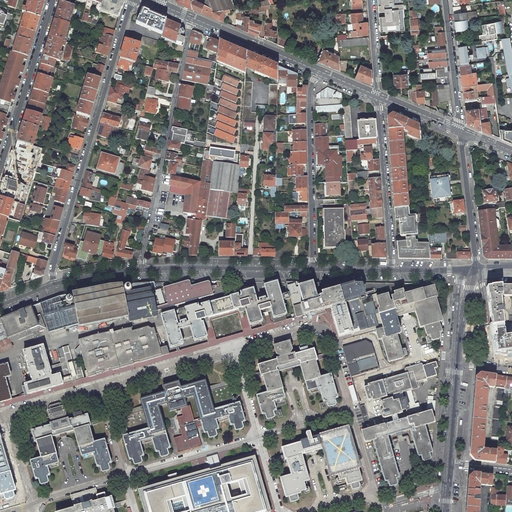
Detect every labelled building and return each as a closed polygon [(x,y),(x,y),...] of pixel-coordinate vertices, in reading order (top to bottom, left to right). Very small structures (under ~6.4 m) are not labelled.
[(9,0),(8,6),(15,9),(18,0),(9,0)] [(28,4),(27,5),(26,8),(24,8),(22,12),(25,13),(40,18),(45,0),(26,0),(28,1),(28,4)] [(87,0),(87,2),(86,7),(90,8),(91,3),(91,0),(94,1),(95,1),(99,3),(97,5),(95,11),(100,12),(100,10),(103,0),(87,0)] [(103,0),(100,10),(110,13),(110,15),(113,16),(114,14),(119,16),(122,6),(119,0),(103,0)] [(175,0),(176,2),(192,8),(191,0),(175,0)] [(192,8),(216,18),(212,11),(211,7),(207,0),(205,0),(204,4),(195,0),(191,0),(192,8)] [(207,0),(211,7),(212,11),(229,10),(235,9),(231,0),(207,0)] [(362,8),(361,0),(351,0),(352,8),(362,8)] [(377,0),(380,31),(404,30),(403,17),(404,17),(403,0),(377,0)] [(60,2),(55,19),(69,24),(72,16),(72,15),(74,8),(75,6),(70,5),(60,2)] [(259,14),(265,14),(265,9),(265,5),(258,6),(250,7),(249,13),(252,12),(252,13),(259,12),(259,14)] [(416,7),(409,7),(410,19),(417,19),(416,7)] [(159,18),(156,16),(156,15),(144,10),(141,17),(139,16),(136,24),(162,35),(165,25),(167,20),(159,17),(159,18)] [(216,18),(223,21),(224,13),(224,12),(225,12),(230,12),(229,10),(212,11),(216,18)] [(361,12),(351,13),(352,23),(355,22),(356,22),(362,22),(361,12)] [(461,13),(454,14),(454,21),(467,19),(472,19),(472,16),(471,12),(466,13),(461,13)] [(40,18),(25,13),(21,26),(20,28),(35,33),(40,18)] [(84,13),(81,21),(86,22),(91,23),(91,24),(92,20),(87,18),(88,14),(84,13)] [(344,13),(335,14),(336,24),(345,23),(344,13)] [(64,42),(65,42),(66,38),(67,38),(68,35),(67,35),(68,31),(69,31),(70,28),(69,27),(70,24),(69,24),(55,19),(52,28),(49,37),(64,42)] [(417,19),(410,19),(411,34),(411,36),(414,35),(414,34),(418,34),(417,19)] [(468,29),(467,19),(454,21),(456,31),(460,30),(461,37),(465,36),(464,30),(468,29)] [(161,38),(176,44),(181,46),(182,43),(183,44),(184,38),(180,36),(180,35),(184,33),(183,30),(181,30),(180,30),(181,26),(167,20),(165,25),(162,35),(161,38)] [(253,21),(249,20),(248,32),(258,36),(260,31),(261,25),(254,23),(254,22),(253,21)] [(355,22),(356,31),(357,31),(368,30),(367,21),(362,22),(356,22),(355,22)] [(492,23),(488,23),(488,24),(482,25),(483,29),(484,31),(485,32),(486,32),(486,34),(484,35),(485,42),(497,39),(496,33),(500,32),(500,28),(502,27),(501,21),(492,23)] [(271,23),(266,22),(266,24),(266,26),(265,35),(274,36),(276,36),(276,31),(270,30),(271,23)] [(100,34),(106,36),(113,38),(115,30),(102,27),(100,34)] [(20,28),(17,37),(32,42),(35,33),(20,28)] [(201,34),(193,31),(187,56),(182,80),(208,85),(213,86),(217,63),(209,61),(197,59),(201,34)] [(127,32),(125,39),(141,44),(158,49),(160,42),(127,32)] [(288,41),(290,36),(278,32),(278,37),(288,41)] [(102,36),(99,44),(110,48),(113,38),(106,36),(106,37),(102,36)] [(17,37),(13,52),(24,55),(28,57),(32,42),(17,37)] [(49,37),(43,56),(56,60),(60,61),(63,54),(60,53),(61,51),(63,46),(65,47),(66,42),(65,42),(64,42),(49,37)] [(288,41),(278,37),(278,44),(285,48),(288,41)] [(323,48),(317,61),(340,71),(339,60),(339,58),(339,55),(338,47),(338,40),(337,37),(332,38),(332,41),(331,41),(331,47),(334,47),(333,52),(323,48)] [(511,52),(509,37),(502,38),(510,78),(511,78),(511,84),(511,52)] [(219,42),(210,38),(209,42),(207,41),(204,48),(218,54),(219,42)] [(344,39),(338,40),(338,47),(369,44),(368,38),(344,39)] [(469,38),(457,39),(458,47),(466,45),(466,43),(469,42),(469,38)] [(125,39),(120,59),(132,62),(135,63),(141,44),(125,39)] [(245,68),(246,53),(219,42),(218,54),(217,58),(217,62),(245,74),(245,68)] [(481,42),(476,43),(477,58),(485,57),(484,42),(481,42)] [(99,44),(97,51),(102,53),(101,55),(107,57),(110,48),(99,44)] [(64,60),(66,60),(69,61),(71,54),(74,47),(71,46),(70,46),(68,45),(64,60)] [(467,55),(466,45),(458,47),(460,65),(468,64),(468,58),(467,55)] [(447,67),(445,49),(427,51),(427,50),(425,50),(425,51),(426,56),(427,56),(428,59),(429,68),(440,67),(447,67)] [(82,57),(94,60),(96,55),(83,51),(82,57)] [(13,52),(11,58),(22,62),(23,59),(22,58),(22,57),(23,57),(24,55),(13,52)] [(277,66),(246,53),(245,68),(250,68),(255,70),(255,73),(269,79),(270,76),(277,80),(277,72),(277,66)] [(43,56),(41,64),(54,68),(56,60),(43,56)] [(11,58),(9,65),(20,68),(21,67),(20,66),(20,65),(21,65),(22,62),(11,58)] [(131,66),(132,62),(120,59),(117,68),(118,68),(117,69),(117,70),(117,71),(118,72),(119,73),(120,73),(121,73),(122,73),(122,72),(123,72),(123,71),(124,70),(127,71),(129,65),(131,66)] [(155,62),(148,60),(146,66),(147,66),(153,68),(155,62)] [(158,69),(167,71),(170,72),(177,73),(179,65),(155,60),(155,62),(153,68),(157,69),(158,69)] [(101,78),(105,64),(101,62),(100,62),(99,62),(98,65),(96,72),(93,71),(89,70),(88,74),(101,78)] [(7,64),(6,68),(7,71),(7,72),(18,75),(19,72),(20,68),(9,65),(7,64)] [(41,64),(38,74),(47,77),(49,72),(52,73),(52,72),(54,73),(56,68),(54,68),(41,64)] [(360,64),(355,77),(371,84),(372,83),(371,69),(360,64)] [(470,70),(470,64),(468,64),(460,65),(461,75),(475,73),(474,70),(470,70)] [(144,75),(148,76),(145,87),(148,88),(148,86),(153,68),(147,66),(144,75)] [(277,72),(277,80),(277,82),(277,84),(287,84),(287,70),(285,69),(277,66),(277,72)] [(167,71),(158,69),(158,70),(155,79),(168,82),(170,72),(167,71)] [(287,84),(287,87),(297,87),(298,77),(298,75),(295,73),(287,70),(287,84)] [(394,71),(395,87),(407,86),(407,85),(410,85),(409,75),(406,75),(406,70),(394,71)] [(7,72),(5,79),(16,82),(16,80),(15,80),(16,79),(17,79),(18,75),(7,72)] [(214,134),(233,142),(236,136),(234,135),(237,128),(234,127),(237,120),(234,119),(237,112),(235,111),(238,104),(236,103),(239,96),(236,95),(239,88),(237,86),(240,79),(225,73),(222,80),(224,81),(221,88),(222,89),(219,96),(221,97),(218,104),(220,104),(217,111),(219,112),(216,119),(218,120),(215,127),(217,128),(214,134)] [(475,73),(461,75),(462,86),(468,86),(477,85),(475,73)] [(38,74),(33,89),(48,94),(53,79),(47,77),(38,74)] [(84,88),(97,92),(101,78),(88,74),(87,74),(86,76),(87,76),(84,88)] [(3,78),(2,81),(3,84),(3,86),(14,89),(15,85),(16,82),(5,79),(3,78)] [(114,78),(113,82),(117,83),(117,85),(116,89),(111,88),(109,96),(117,99),(121,100),(123,92),(128,93),(129,89),(131,88),(132,84),(126,82),(114,78)] [(252,82),(245,82),(242,120),(245,120),(255,120),(256,113),(251,112),(252,82)] [(477,88),(493,86),(493,83),(477,85),(468,86),(469,91),(473,91),(473,98),(474,98),(478,97),(477,88)] [(277,85),(270,84),(269,106),(277,106),(277,104),(277,85)] [(194,87),(181,85),(179,97),(191,99),(194,87)] [(437,85),(431,86),(433,106),(439,105),(437,85)] [(3,86),(1,92),(12,96),(12,94),(11,94),(11,93),(13,93),(13,92),(14,89),(3,86)] [(148,88),(146,94),(152,95),(153,95),(154,95),(156,88),(148,86),(148,88)] [(303,89),(297,89),(297,96),(306,95),(306,86),(303,86),(303,89)] [(468,86),(462,86),(464,99),(473,98),(473,91),(469,91),(468,86)] [(327,87),(321,91),(321,97),(337,97),(337,91),(327,87)] [(417,103),(416,92),(416,91),(416,87),(407,88),(408,99),(412,101),(417,103)] [(84,88),(80,100),(93,104),(97,92),(84,88)] [(33,89),(30,100),(45,104),(48,94),(33,89)] [(424,102),(423,90),(416,91),(416,92),(417,103),(424,106),(424,102)] [(0,92),(0,99),(0,100),(10,103),(11,99),(12,96),(1,92),(0,92)] [(306,95),(297,96),(296,104),(296,114),(297,113),(300,113),(300,108),(305,108),(306,102),(306,95)] [(488,125),(487,121),(486,108),(487,108),(486,103),(493,102),(495,102),(494,95),(480,97),(481,102),(481,105),(482,110),(478,110),(477,110),(476,104),(465,106),(465,110),(467,124),(490,134),(489,125),(488,125)] [(191,99),(179,97),(176,108),(189,110),(191,99)] [(147,98),(144,112),(155,114),(158,101),(147,98)] [(0,99),(0,113),(2,114),(6,115),(7,113),(9,105),(10,103),(0,100),(0,99)] [(42,115),(45,104),(30,100),(27,111),(42,115)] [(80,100),(76,114),(77,114),(89,118),(93,104),(80,100)] [(315,106),(315,113),(343,111),(343,105),(315,106)] [(349,105),(343,105),(343,111),(345,130),(345,135),(345,141),(352,141),(349,105)] [(27,111),(23,123),(39,128),(42,115),(27,111)] [(76,117),(72,129),(83,132),(83,131),(85,132),(89,118),(77,114),(76,114),(73,113),(72,116),(76,117)] [(300,113),(297,113),(297,115),(289,116),(290,124),(305,123),(305,113),(300,113)] [(104,114),(101,123),(112,126),(115,127),(118,128),(121,119),(114,117),(111,117),(111,116),(104,114)] [(388,130),(402,128),(403,130),(407,121),(392,114),(387,118),(388,130)] [(46,116),(42,129),(48,131),(48,129),(49,126),(50,124),(52,118),(46,116)] [(265,130),(274,130),(274,118),(269,118),(270,117),(265,117),(264,118),(264,122),(265,122),(264,130),(265,130)] [(141,119),(139,129),(140,129),(137,138),(147,140),(148,136),(148,135),(144,134),(145,131),(149,132),(150,126),(144,124),(145,120),(141,119)] [(364,122),(357,122),(359,140),(376,139),(375,121),(368,122),(364,122)] [(407,135),(420,141),(419,125),(407,121),(403,130),(408,132),(407,135)] [(23,123),(18,141),(33,146),(39,128),(23,123)] [(110,133),(110,132),(112,126),(101,123),(97,135),(107,138),(109,133),(110,133)] [(184,140),(193,142),(194,138),(190,137),(191,131),(181,129),(182,125),(173,123),(172,131),(174,131),(173,134),(182,136),(181,139),(184,140)] [(500,130),(499,130),(500,138),(511,142),(511,129),(511,130),(511,134),(508,134),(508,130),(505,130),(505,123),(500,124),(500,130)] [(325,125),(315,126),(315,137),(325,137),(325,125)] [(389,142),(403,141),(402,128),(388,130),(389,142)] [(295,131),(293,131),(293,134),(293,135),(292,135),(292,139),(293,139),(293,143),(306,142),(305,130),(295,131)] [(174,131),(172,131),(169,141),(184,144),(184,140),(181,139),(182,136),(173,134),(174,131)] [(80,150),(84,135),(78,133),(77,137),(75,137),(72,148),(80,150)] [(264,134),(263,134),(263,150),(268,150),(268,143),(272,144),(272,141),(273,134),(264,134)] [(328,178),(328,183),(338,183),(338,176),(339,175),(339,154),(336,154),(336,149),(328,149),(328,137),(325,137),(315,137),(316,152),(318,152),(318,154),(316,154),(316,164),(321,164),(321,162),(326,162),(326,164),(326,178),(328,178)] [(352,141),(345,141),(347,162),(361,161),(360,155),(364,155),(364,148),(370,148),(369,144),(377,143),(376,139),(359,140),(352,141)] [(33,146),(18,141),(9,170),(26,175),(35,147),(33,146)] [(184,144),(169,141),(168,148),(179,150),(179,146),(186,147),(187,145),(184,144)] [(389,142),(390,157),(404,155),(403,141),(389,142)] [(306,142),(293,143),(293,147),(293,152),(306,152),(306,142)] [(141,148),(141,149),(142,150),(154,153),(160,155),(161,150),(147,146),(146,150),(141,148)] [(118,148),(116,152),(128,156),(130,151),(118,148)] [(209,150),(204,149),(204,154),(203,158),(203,160),(220,162),(222,150),(210,148),(209,150)] [(371,160),(370,148),(364,148),(364,155),(360,155),(361,161),(365,161),(367,161),(371,160)] [(152,158),(159,160),(160,155),(154,153),(142,150),(141,153),(143,153),(143,152),(144,152),(144,154),(153,156),(152,158)] [(235,152),(225,150),(223,163),(239,165),(240,156),(240,154),(235,153),(235,152)] [(100,165),(98,169),(113,174),(115,170),(116,170),(119,159),(113,157),(114,154),(107,152),(106,155),(102,153),(98,165),(100,165)] [(293,152),(292,152),(293,165),(302,165),(306,164),(306,152),(293,152)] [(165,160),(176,162),(181,163),(182,158),(177,157),(177,155),(167,153),(165,160)] [(390,157),(391,169),(405,167),(404,155),(390,157)] [(133,157),(131,165),(141,168),(143,168),(149,170),(150,167),(153,168),(155,164),(151,163),(152,160),(141,156),(140,159),(133,157)] [(243,170),(244,167),(248,167),(249,157),(240,156),(239,165),(239,167),(239,176),(242,176),(243,175),(243,174),(244,174),(245,173),(245,170),(244,170),(243,170)] [(206,219),(206,217),(208,201),(210,190),(214,190),(233,193),(237,193),(238,191),(238,189),(239,176),(239,167),(239,165),(223,163),(220,162),(203,160),(202,167),(200,181),(181,178),(175,177),(171,176),(169,185),(187,189),(186,196),(183,213),(193,214),(195,215),(194,220),(202,221),(206,219)] [(368,172),(379,171),(378,160),(371,160),(367,161),(368,167),(365,167),(365,172),(368,172)] [(365,164),(365,161),(361,161),(347,162),(348,181),(353,181),(356,180),(369,179),(368,172),(365,172),(355,173),(355,165),(365,164)] [(170,165),(168,174),(175,175),(175,177),(181,178),(181,175),(175,174),(177,166),(177,164),(171,163),(170,165)] [(68,165),(67,168),(57,165),(57,166),(56,168),(60,169),(73,173),(75,167),(68,165)] [(291,165),(287,166),(288,167),(291,167),(291,176),(303,175),(302,165),(293,165),(291,165)] [(406,181),(405,167),(391,169),(392,183),(406,181)] [(143,182),(154,185),(155,180),(156,178),(149,176),(149,175),(150,170),(149,170),(143,168),(141,168),(139,176),(141,176),(140,181),(143,182)] [(58,175),(66,177),(73,175),(73,173),(60,169),(58,175)] [(89,184),(90,181),(93,173),(87,171),(83,182),(83,185),(82,188),(91,191),(98,193),(99,193),(99,192),(99,190),(91,188),(92,185),(89,184)] [(448,171),(430,173),(434,204),(451,202),(448,171)] [(273,176),(264,176),(263,186),(272,187),(273,177),(273,176)] [(306,177),(296,177),(296,189),(307,189),(306,177)] [(380,188),(379,178),(369,179),(369,189),(380,188)] [(23,184),(6,179),(0,197),(14,201),(17,202),(18,197),(19,198),(22,191),(24,191),(25,186),(23,185),(23,184)] [(70,183),(57,179),(56,185),(55,187),(59,188),(68,191),(70,183)] [(142,190),(152,193),(154,185),(143,182),(140,181),(138,180),(136,184),(136,188),(138,189),(142,190)] [(406,181),(392,183),(393,196),(407,194),(406,181)] [(121,183),(120,188),(131,191),(133,186),(121,183)] [(340,195),(340,183),(338,183),(328,183),(327,183),(327,190),(327,195),(340,195)] [(40,213),(46,188),(34,185),(28,210),(40,213)] [(168,192),(186,196),(187,189),(169,185),(168,192)] [(59,188),(55,201),(64,203),(68,191),(59,188)] [(82,188),(80,195),(89,198),(91,191),(82,188)] [(380,188),(369,189),(370,199),(381,198),(380,188)] [(296,189),(296,192),(298,192),(300,192),(300,196),(302,196),(302,201),(307,201),(307,192),(307,189),(296,189)] [(495,189),(482,191),(484,203),(489,202),(489,204),(492,203),(492,202),(497,201),(497,198),(498,198),(498,197),(496,197),(495,189)] [(210,190),(208,201),(206,217),(229,220),(231,220),(233,193),(214,190),(210,190)] [(246,194),(237,194),(237,196),(237,204),(246,205),(246,194)] [(393,196),(394,209),(408,208),(407,194),(393,196)] [(497,203),(497,208),(501,208),(505,207),(504,204),(504,202),(503,195),(500,195),(501,203),(497,203)] [(114,207),(116,200),(117,198),(114,197),(111,196),(108,205),(114,207)] [(0,197),(0,215),(7,218),(9,218),(10,215),(10,213),(11,212),(11,209),(13,210),(13,208),(12,207),(13,204),(14,201),(0,197)] [(138,200),(128,197),(126,203),(128,204),(131,205),(133,205),(136,206),(149,209),(150,204),(145,203),(143,202),(138,201),(138,200)] [(381,198),(370,199),(371,209),(382,208),(381,198)] [(114,207),(112,214),(119,216),(123,217),(124,217),(128,204),(126,203),(120,202),(116,200),(114,207)] [(463,201),(453,202),(454,214),(465,213),(463,201)] [(22,216),(26,205),(19,203),(18,206),(15,217),(14,220),(20,222),(21,219),(22,216)] [(149,209),(136,206),(135,211),(140,212),(142,212),(141,218),(142,218),(147,218),(149,209)] [(371,209),(369,209),(370,219),(383,218),(382,208),(371,209)] [(395,219),(397,242),(398,258),(430,259),(429,245),(411,245),(408,208),(394,209),(395,219)] [(344,231),(343,209),(325,209),(325,218),(323,218),(323,226),(325,226),(325,231),(324,231),(324,240),(325,240),(326,246),(333,246),(332,248),(337,248),(337,244),(345,244),(345,231),(344,231)] [(366,209),(350,211),(351,220),(357,220),(367,219),(370,219),(369,209),(366,209)] [(497,229),(496,222),(494,221),(495,219),(494,209),(493,209),(482,210),(478,211),(478,214),(484,259),(511,259),(511,253),(511,246),(499,246),(497,229)] [(142,218),(141,218),(142,212),(140,212),(138,221),(146,222),(147,218),(142,218)] [(285,213),(275,213),(275,220),(275,223),(286,223),(286,212),(285,213)] [(100,215),(85,213),(84,220),(87,220),(86,225),(99,227),(99,222),(100,215)] [(193,220),(188,219),(186,234),(190,235),(190,239),(185,238),(184,245),(185,245),(185,247),(190,248),(189,255),(197,256),(202,221),(194,220),(195,215),(193,214),(193,219),(193,220)] [(123,217),(119,216),(117,222),(124,224),(126,218),(124,217),(123,217)] [(55,236),(59,221),(49,220),(45,219),(44,226),(46,227),(44,233),(55,236)] [(367,219),(357,220),(358,234),(368,234),(367,219)] [(229,237),(229,242),(234,242),(235,236),(235,232),(235,226),(236,224),(229,224),(227,224),(226,237),(229,237)] [(125,247),(128,233),(130,228),(123,226),(117,249),(116,256),(132,259),(138,259),(140,250),(132,248),(132,249),(125,247)] [(288,237),(301,237),(301,236),(301,229),(301,226),(289,226),(288,237)] [(376,228),(376,232),(377,243),(377,244),(385,244),(383,227),(376,228)] [(37,237),(22,232),(19,244),(28,247),(29,246),(34,247),(36,238),(37,237)] [(41,232),(39,232),(37,237),(36,238),(40,239),(42,235),(44,236),(42,242),(48,244),(46,248),(51,249),(55,236),(44,233),(41,232)] [(79,245),(75,259),(86,262),(88,253),(95,255),(96,254),(101,256),(101,255),(102,250),(105,242),(100,240),(101,236),(88,232),(85,243),(80,241),(79,245)] [(428,234),(429,244),(431,244),(447,242),(446,233),(428,234)] [(234,243),(234,256),(247,256),(247,250),(240,249),(240,244),(237,243),(237,237),(235,236),(234,242),(234,243)] [(175,240),(165,238),(165,241),(164,244),(162,254),(167,255),(166,257),(171,256),(172,253),(172,251),(178,252),(179,245),(174,244),(175,240)] [(154,245),(148,243),(146,251),(162,254),(164,244),(165,241),(155,239),(155,243),(154,245)] [(353,249),(353,251),(368,250),(368,245),(367,240),(352,241),(352,244),(353,249)] [(105,242),(102,250),(104,251),(103,256),(112,259),(113,253),(111,252),(113,244),(105,242)] [(218,242),(218,256),(234,256),(234,243),(234,242),(229,242),(218,242)] [(262,253),(262,256),(275,257),(275,248),(275,246),(269,246),(269,244),(259,243),(259,249),(259,253),(262,253)] [(67,248),(65,255),(75,259),(79,245),(77,245),(77,247),(66,244),(64,248),(67,248)] [(377,244),(371,245),(372,258),(386,258),(385,244),(377,244)] [(429,245),(430,259),(441,259),(441,249),(432,249),(432,247),(431,247),(431,244),(429,244),(429,245)] [(283,248),(275,248),(275,257),(283,257),(283,248)] [(454,252),(454,259),(470,259),(469,250),(461,250),(461,253),(454,252)] [(8,264),(7,266),(15,268),(19,253),(12,251),(11,254),(8,264)] [(32,279),(43,275),(47,262),(29,256),(27,260),(37,263),(32,279)] [(3,279),(0,288),(0,292),(10,288),(9,282),(13,269),(7,267),(6,271),(3,279)] [(188,282),(153,293),(156,310),(211,294),(212,293),(209,283),(208,282),(190,287),(189,284),(189,282),(188,282)] [(234,295),(238,311),(239,311),(242,310),(246,326),(260,322),(257,311),(267,308),(270,319),(284,315),(275,282),(260,286),(263,297),(254,300),(251,288),(236,292),(237,294),(234,295)] [(353,283),(322,292),(321,293),(319,284),(313,285),(312,283),(312,282),(298,286),(297,282),(286,282),(295,313),(291,314),(292,318),(296,316),(296,317),(303,315),(310,313),(315,312),(319,311),(325,309),(331,307),(332,311),(331,312),(338,336),(339,337),(352,333),(353,332),(345,304),(358,300),(359,299),(357,295),(362,294),(363,292),(362,286),(360,285),(355,286),(355,283),(353,283)] [(110,286),(73,293),(75,304),(75,305),(77,315),(78,320),(79,324),(79,326),(129,316),(130,321),(157,316),(156,310),(153,293),(151,283),(110,286)] [(491,286),(487,290),(491,325),(504,324),(502,312),(504,312),(504,310),(502,310),(502,307),(501,307),(500,297),(501,296),(511,296),(511,285),(501,285),(501,284),(491,286)] [(408,293),(402,294),(401,293),(391,296),(392,301),(389,302),(388,295),(387,294),(386,295),(386,293),(384,292),(378,294),(377,295),(377,297),(376,298),(379,309),(378,309),(378,310),(379,313),(383,328),(376,330),(376,331),(378,339),(379,339),(382,339),(386,352),(389,362),(403,358),(400,348),(396,334),(400,333),(396,317),(402,315),(409,313),(415,312),(420,327),(421,327),(424,326),(427,335),(427,336),(430,335),(431,340),(433,341),(439,339),(440,337),(438,333),(441,332),(441,331),(439,322),(442,321),(440,312),(435,298),(436,298),(436,297),(437,297),(434,286),(433,286),(416,290),(408,293)] [(358,300),(345,304),(353,332),(352,333),(368,329),(378,326),(375,314),(379,313),(378,310),(378,309),(379,309),(376,298),(377,297),(377,295),(378,294),(379,293),(367,297),(367,295),(364,296),(363,292),(362,294),(357,295),(359,299),(358,300)] [(209,319),(238,311),(234,295),(202,304),(201,305),(201,307),(199,308),(198,305),(197,304),(161,315),(161,316),(170,347),(171,347),(183,344),(183,343),(182,339),(193,336),(194,340),(195,341),(207,337),(207,336),(203,323),(207,322),(209,321),(209,320),(209,319)] [(56,297),(40,303),(49,332),(79,324),(78,320),(77,315),(75,305),(63,309),(59,296),(56,297)] [(1,319),(0,319),(0,341),(8,337),(18,333),(20,338),(26,336),(24,331),(27,330),(30,329),(32,334),(44,329),(39,316),(35,317),(31,307),(1,319)] [(504,324),(491,325),(494,355),(511,357),(511,338),(511,334),(504,335),(504,324)] [(121,367),(133,364),(134,363),(133,359),(137,357),(138,361),(140,362),(168,353),(169,352),(167,345),(160,347),(154,327),(152,328),(150,327),(149,326),(148,326),(138,329),(132,330),(132,329),(131,327),(128,327),(114,331),(113,329),(104,332),(80,338),(79,339),(78,340),(80,345),(81,348),(81,350),(88,375),(89,376),(102,372),(102,371),(103,371),(103,372),(105,371),(104,368),(106,367),(106,368),(111,367),(111,369),(113,369),(119,367),(120,366),(121,367)] [(0,352),(1,354),(14,348),(11,342),(20,338),(18,333),(8,337),(0,341),(0,352)] [(287,339),(285,339),(276,341),(275,343),(276,345),(274,345),(274,346),(276,354),(280,356),(280,357),(277,358),(277,359),(277,360),(258,365),(258,366),(260,374),(261,376),(263,376),(267,392),(257,395),(256,396),(262,414),(265,414),(266,418),(268,419),(274,418),(275,416),(273,411),(276,411),(276,410),(275,407),(284,404),(282,398),(284,398),(285,397),(279,371),(288,369),(288,371),(289,372),(290,371),(293,371),(293,370),(293,368),(302,366),(308,391),(308,392),(311,391),(312,398),(321,396),(323,401),(324,402),(326,401),(328,406),(329,407),(335,405),(336,404),(335,399),(337,398),(337,397),(331,374),(330,374),(320,377),(315,361),(316,361),(317,360),(314,350),(313,349),(308,351),(307,345),(304,344),(301,345),(299,347),(301,353),(294,355),(294,354),(293,354),(290,355),(290,353),(292,349),(290,343),(289,341),(287,342),(287,339)] [(364,341),(342,347),(351,377),(379,369),(372,344),(370,342),(369,341),(368,341),(367,341),(364,341)] [(24,351),(24,352),(31,378),(32,378),(33,382),(25,384),(25,385),(27,394),(28,394),(62,384),(63,384),(61,375),(59,375),(51,377),(50,373),(51,372),(50,368),(43,346),(24,351)] [(63,365),(50,368),(51,372),(50,373),(51,377),(59,375),(61,375),(63,384),(73,381),(78,379),(84,377),(79,362),(73,364),(68,346),(63,347),(59,349),(63,365)] [(390,395),(404,391),(411,389),(411,390),(418,388),(416,381),(438,375),(439,361),(423,366),(423,365),(421,364),(406,368),(405,370),(406,374),(369,385),(368,385),(368,386),(365,387),(364,388),(368,399),(368,400),(372,399),(372,400),(373,400),(386,397),(387,400),(381,402),(383,410),(382,410),(381,412),(383,417),(384,418),(391,416),(393,422),(372,428),(371,428),(368,429),(366,430),(362,431),(362,432),(365,442),(373,440),(384,481),(385,481),(388,481),(389,486),(391,486),(397,485),(397,483),(396,478),(399,478),(399,477),(387,436),(410,429),(418,456),(421,455),(422,460),(424,461),(430,459),(431,458),(429,453),(432,452),(425,425),(434,423),(434,422),(431,412),(430,411),(398,421),(396,415),(401,413),(401,412),(401,410),(408,408),(408,407),(406,399),(405,398),(392,402),(390,395)] [(7,364),(0,365),(0,402),(11,399),(11,398),(5,377),(10,376),(11,375),(8,364),(7,364)] [(475,378),(474,400),(486,401),(487,389),(486,389),(486,387),(488,387),(490,387),(494,388),(494,386),(496,375),(492,375),(481,373),(475,378)] [(498,387),(505,388),(507,377),(496,375),(494,386),(498,387)] [(179,412),(181,411),(181,409),(187,407),(185,399),(193,396),(204,432),(205,433),(207,432),(209,437),(210,438),(216,436),(217,435),(216,430),(218,429),(218,428),(216,419),(228,416),(230,425),(232,426),(234,425),(235,430),(236,430),(243,429),(243,427),(242,422),(244,422),(245,421),(240,403),(239,402),(213,410),(212,404),(238,397),(234,384),(208,391),(208,389),(205,381),(204,381),(180,388),(179,382),(178,382),(176,382),(176,380),(174,379),(165,381),(164,383),(165,385),(164,386),(163,387),(165,392),(141,399),(140,400),(143,410),(117,417),(121,431),(147,423),(148,428),(123,436),(129,459),(130,460),(132,459),(134,464),(135,465),(141,463),(142,461),(141,457),(143,456),(144,455),(140,441),(152,438),(156,452),(159,451),(160,456),(162,457),(168,455),(169,454),(167,449),(170,448),(167,436),(158,406),(167,404),(169,411),(170,411),(176,410),(176,412),(177,412),(179,412)] [(505,388),(498,387),(493,419),(500,420),(505,388)] [(404,391),(408,405),(408,406),(415,404),(411,390),(411,389),(404,391)] [(353,401),(358,397),(354,391),(349,395),(353,401)] [(427,397),(427,409),(426,410),(436,411),(436,398),(427,397)] [(486,401),(474,400),(472,418),(485,420),(486,401)] [(415,404),(408,406),(409,409),(406,410),(407,414),(411,413),(412,415),(420,412),(418,403),(415,404)] [(61,404),(59,404),(50,406),(49,408),(50,410),(48,411),(50,419),(53,421),(53,423),(51,423),(50,425),(32,430),(32,431),(35,441),(35,442),(37,441),(41,457),(31,460),(30,461),(35,479),(36,479),(39,479),(40,483),(42,484),(48,483),(49,481),(47,476),(50,476),(50,475),(47,466),(58,463),(59,462),(55,450),(51,437),(60,434),(61,436),(61,437),(63,436),(66,435),(65,433),(74,430),(78,444),(81,455),(82,456),(93,453),(97,467),(98,467),(100,466),(101,471),(103,472),(109,470),(110,469),(109,464),(111,463),(111,462),(105,439),(104,439),(94,442),(89,426),(90,426),(91,425),(88,415),(87,414),(82,416),(80,410),(78,409),(75,410),(73,412),(74,418),(68,420),(67,419),(64,420),(63,418),(66,414),(64,407),(63,406),(61,407),(61,404)] [(366,430),(368,429),(371,428),(372,428),(365,404),(360,406),(366,430)] [(183,416),(177,418),(182,436),(174,438),(178,453),(201,446),(190,406),(187,407),(181,409),(181,411),(183,416)] [(485,420),(472,418),(471,438),(484,439),(485,420)] [(500,420),(493,419),(490,450),(497,450),(497,446),(500,420)] [(313,454),(315,453),(316,452),(315,451),(324,448),(331,473),(332,474),(337,472),(339,477),(339,478),(340,478),(345,477),(347,484),(348,485),(350,484),(351,489),(353,490),(359,488),(360,486),(358,482),(361,481),(361,480),(355,457),(353,451),(347,430),(346,429),(332,433),(331,428),(328,426),(324,427),(323,430),(324,436),(318,437),(317,436),(310,438),(310,437),(311,436),(310,432),(309,432),(306,433),(306,434),(307,437),(308,438),(308,439),(301,441),(301,442),(282,448),(282,449),(284,457),(285,459),(287,459),(291,475),(281,478),(280,479),(286,497),(289,496),(290,501),(292,502),(298,500),(299,499),(297,494),(300,493),(299,489),(304,488),(305,488),(303,482),(308,481),(309,480),(301,455),(310,452),(311,454),(312,454),(313,454)] [(0,494),(4,493),(5,498),(7,499),(13,497),(14,496),(12,491),(15,490),(1,439),(3,438),(2,434),(1,434),(0,434),(0,494)] [(484,439),(471,438),(470,455),(475,461),(495,463),(496,454),(497,450),(490,450),(488,449),(488,451),(483,450),(484,439)] [(267,511),(268,511),(272,511),(255,454),(220,464),(214,466),(209,468),(137,488),(144,511),(267,511)] [(507,455),(496,454),(495,463),(506,464),(507,455)] [(214,466),(220,464),(217,455),(206,458),(209,468),(214,466)] [(493,475),(474,473),(468,478),(467,490),(479,491),(480,485),(492,486),(493,475)] [(113,511),(113,509),(114,509),(114,508),(112,497),(111,497),(106,498),(104,493),(97,495),(96,489),(95,488),(72,495),(71,496),(73,501),(75,507),(58,511),(113,511)] [(498,488),(492,488),(491,505),(505,506),(506,501),(506,498),(506,496),(497,495),(498,488)] [(479,491),(467,490),(466,507),(479,508),(479,498),(479,491)]
